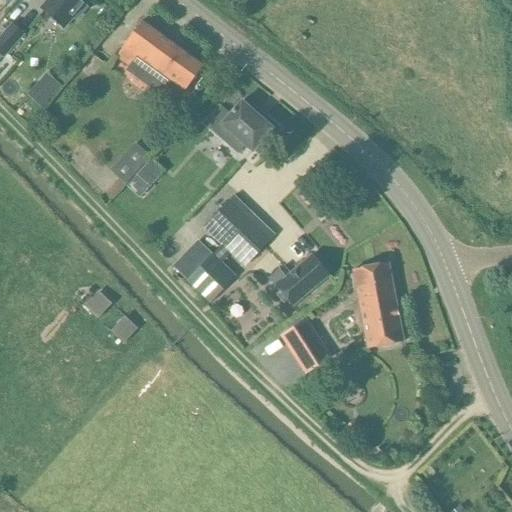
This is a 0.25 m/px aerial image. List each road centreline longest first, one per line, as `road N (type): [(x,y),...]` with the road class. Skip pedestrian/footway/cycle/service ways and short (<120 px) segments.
road 1 (track): [(0,108),(290,409),(348,459),(388,475)]
road 2 (secondary): [(443,262),(390,176),(175,0)]
road 3 (secondary): [(511,430),(443,262)]
road 4 (track): [(388,475),(411,465),(490,387)]
